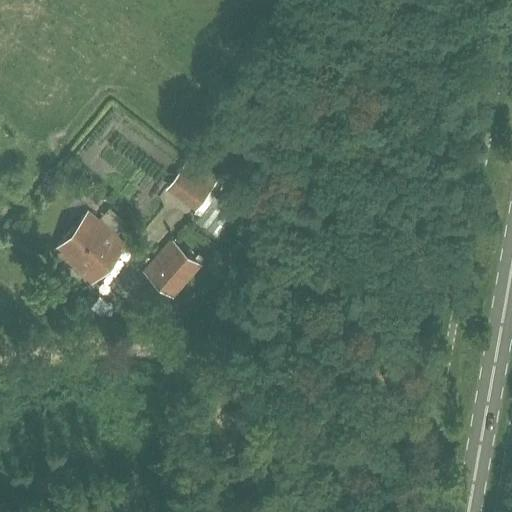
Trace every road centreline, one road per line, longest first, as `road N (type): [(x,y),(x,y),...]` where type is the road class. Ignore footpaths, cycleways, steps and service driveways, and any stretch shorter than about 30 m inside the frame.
road 1 (track): [(0,335),(52,293),(106,287),(139,294),(256,396),(338,511)]
road 2 (secondary): [(470,511),(511,257)]
road 3 (track): [(185,334),(153,511)]
road 4 (track): [(156,493),(10,511)]
